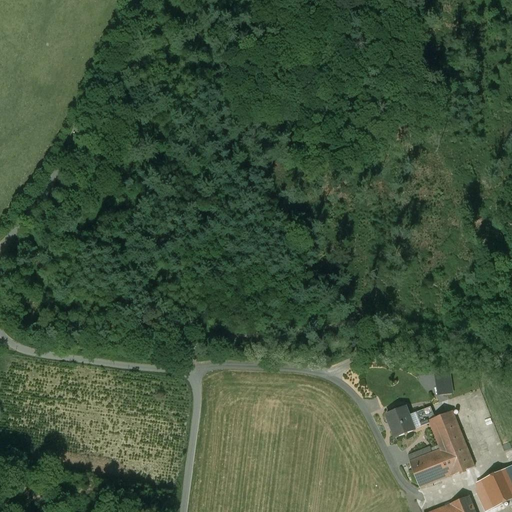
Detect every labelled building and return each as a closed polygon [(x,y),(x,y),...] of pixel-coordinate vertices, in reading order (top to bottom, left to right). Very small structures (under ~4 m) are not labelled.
[(406,407),(386,415),(395,438),(415,431),(415,430),(409,416),(406,407)] [(431,407),(409,416),(415,430),(430,424),(429,421),(435,419),(431,407)] [(435,419),(429,421),(430,424),(439,446),(441,450),(452,476),(452,477),(475,468),(453,412),(435,419)] [(430,447),(408,456),(410,462),(441,450),(439,446),(431,449),(430,447)] [(410,462),(410,463),(420,489),(452,476),(441,450),(410,462)] [(511,483),(506,470),(481,482),(485,491),(493,509),(511,501),(511,500),(511,483)] [(486,511),(493,509),(485,491),(477,494),(485,511),(486,511)] [(474,511),(469,497),(451,505),(434,511),(474,511)]
